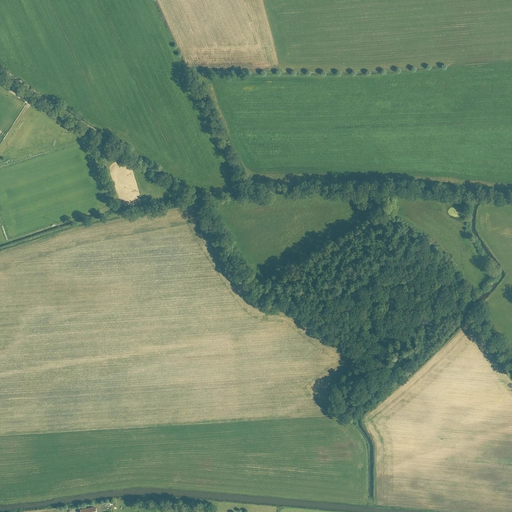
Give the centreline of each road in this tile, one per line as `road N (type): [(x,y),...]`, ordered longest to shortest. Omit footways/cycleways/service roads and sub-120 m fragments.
road 1 (track): [(511,198),(369,187),(284,188),(201,201)]
road 2 (track): [(0,69),(201,201)]
